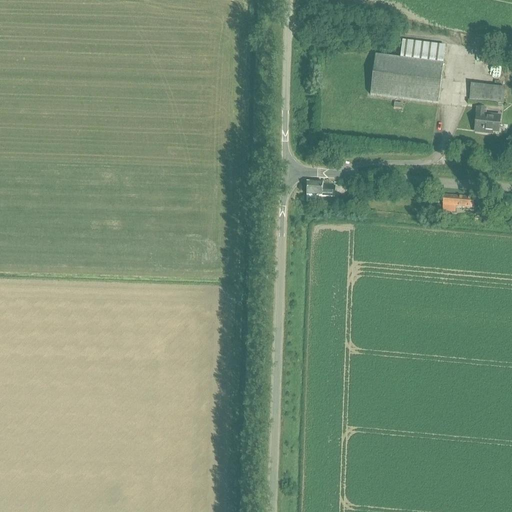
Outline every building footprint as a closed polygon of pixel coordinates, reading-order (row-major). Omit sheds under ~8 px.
[(438,103),(443,64),(445,46),(402,41),(400,58),(375,55),(370,95),(438,103)] [(503,103),(505,88),(471,85),(469,100),(503,103)] [(499,133),(500,117),(485,115),(486,109),(477,108),(475,130),(482,131),(482,133),(492,135),(492,132),(499,133)] [(323,184),(307,183),(307,195),(334,197),(335,187),(323,186),(323,184)] [(474,208),(474,198),(443,196),(442,211),(455,212),(456,207),(474,208)]
